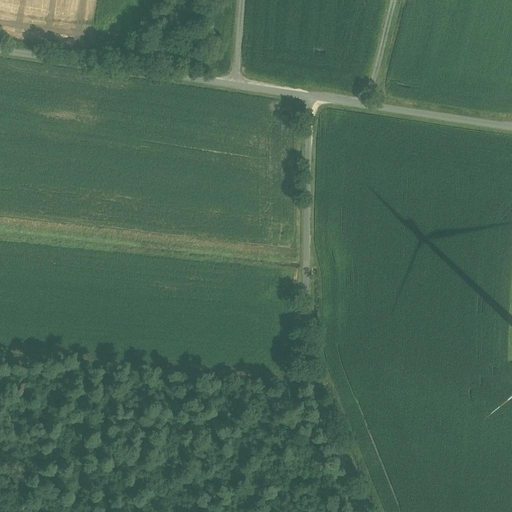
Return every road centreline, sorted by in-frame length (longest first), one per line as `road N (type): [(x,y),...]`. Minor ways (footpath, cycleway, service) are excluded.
road 1 (unclassified): [(314,97),(303,363),(360,511)]
road 2 (unclassified): [(0,52),(314,97)]
road 3 (unclassified): [(314,97),(511,126)]
road 4 (track): [(314,97),(359,78),(380,0)]
